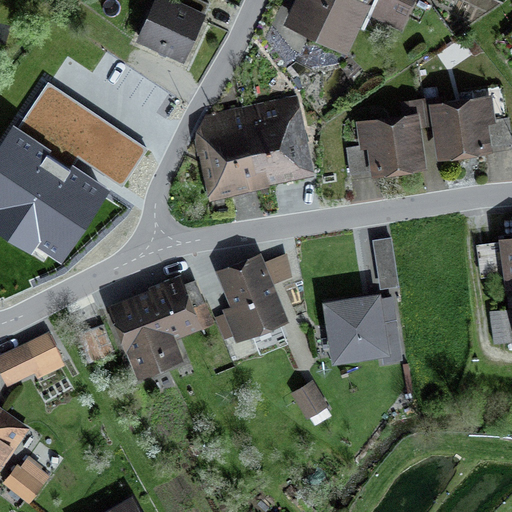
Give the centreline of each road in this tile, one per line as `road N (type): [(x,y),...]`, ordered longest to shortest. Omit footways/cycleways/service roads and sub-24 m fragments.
road 1 (residential): [(511,194),(160,244)]
road 2 (residential): [(256,0),(159,188),(160,244)]
road 3 (residential): [(160,244),(0,324)]
